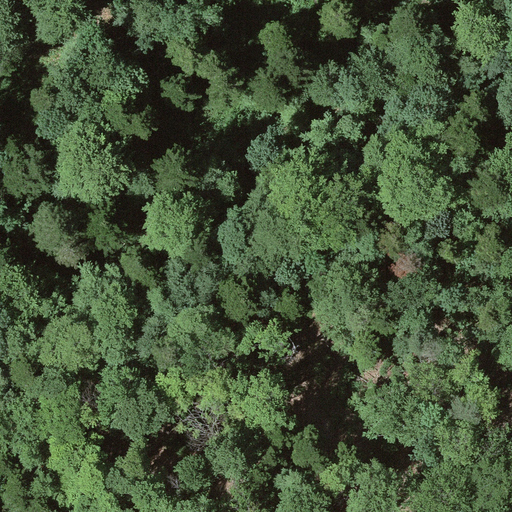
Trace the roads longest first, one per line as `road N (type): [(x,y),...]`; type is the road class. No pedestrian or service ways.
road 1 (track): [(271,0),(256,66),(213,160),(31,339),(0,347)]
road 2 (track): [(511,2),(482,66),(430,90),(381,87),(339,57),(314,0)]
